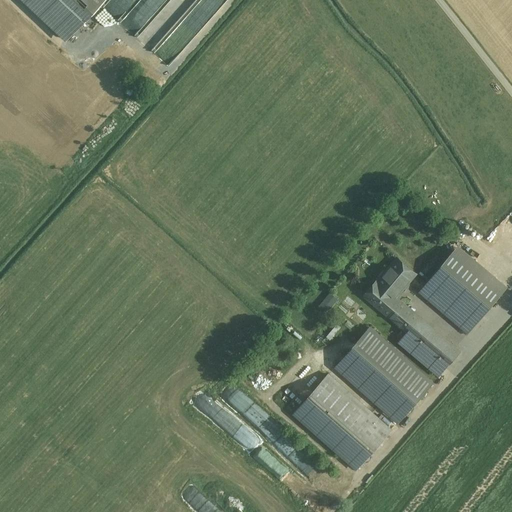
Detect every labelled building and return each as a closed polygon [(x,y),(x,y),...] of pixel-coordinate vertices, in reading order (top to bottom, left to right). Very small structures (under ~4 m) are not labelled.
[(25,0),(67,38),(101,0),(25,0)] [(459,245),(419,291),(468,333),(508,287),(459,245)] [(388,274),(379,284),(377,282),(365,296),(377,306),(383,311),(385,309),(390,314),(389,316),(408,332),(419,319),(399,302),(399,297),(396,295),(394,294),(403,284),(404,285),(414,273),(397,259),(386,272),(388,274)] [(377,282),(379,284),(388,274),(386,272),(377,282)] [(396,295),(404,285),(403,284),(394,294),(396,295)] [(327,312),(338,299),(330,292),(319,305),(327,312)] [(408,332),(400,341),(421,359),(439,375),(460,351),(421,317),(419,319),(408,332)] [(331,340),(341,326),(334,322),(325,336),(331,340)] [(433,383),(370,327),(335,367),(378,404),(378,405),(398,422),(414,404),(433,383)] [(374,413),(378,408),(333,368),(328,373),(357,398),(361,394),(372,404),(368,408),(374,413)] [(391,430),(328,374),(294,413),(357,469),(391,430)] [(268,435),(278,424),(248,397),(238,408),(268,435)] [(273,472),(317,511),(328,498),(284,460),(273,472)] [(283,511),(250,483),(241,493),(264,511),(283,511)]
